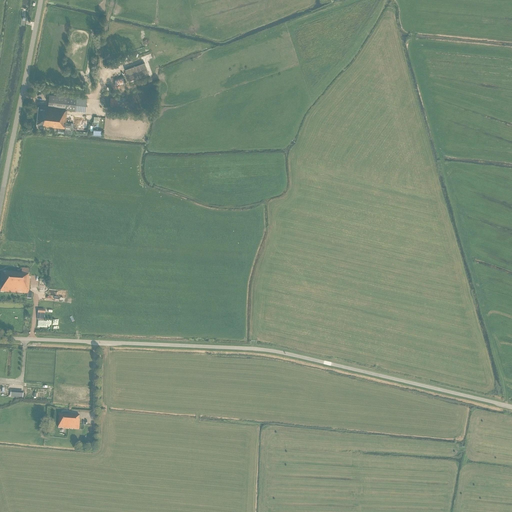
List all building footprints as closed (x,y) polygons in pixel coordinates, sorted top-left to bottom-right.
[(144,63),(125,70),(129,81),(148,74),(144,63)] [(116,86),(125,84),(123,76),(114,78),(116,86)] [(65,129),(67,114),(65,113),(65,110),(86,112),(87,99),(67,96),(49,95),(48,106),(38,105),(36,125),(44,126),(65,129)] [(125,98),(111,97),(110,108),(118,109),(118,108),(125,108),(125,98)] [(31,299),(32,296),(32,293),(29,293),(30,280),(29,279),(29,269),(22,269),(21,273),(2,271),(0,292),(27,294),(27,299),(31,299)] [(79,415),(59,414),(58,428),(79,430),(79,425),(81,425),(81,420),(79,420),(79,415)]
